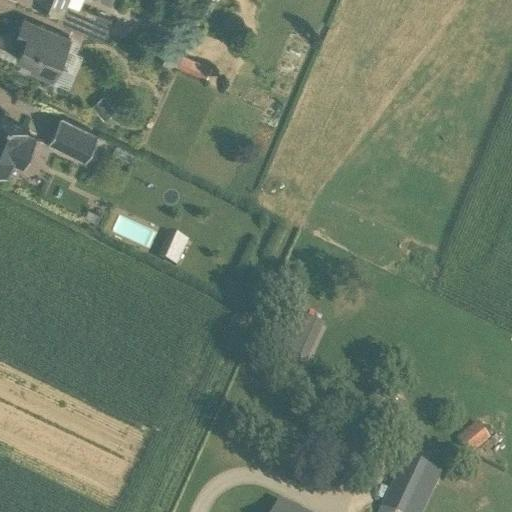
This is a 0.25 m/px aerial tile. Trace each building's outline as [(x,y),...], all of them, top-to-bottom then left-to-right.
[(66,0),(35,0),(66,13),(61,24),(89,36),(98,15),(66,1),(66,0)] [(117,8),(120,0),(101,0),(101,1),(117,8)] [(71,39),(24,19),(18,32),(17,31),(13,41),(23,46),(17,60),(33,67),(31,73),(53,82),(71,39)] [(176,69),(182,56),(182,55),(169,48),(161,65),(175,71),(176,69)] [(210,67),(184,55),(182,58),(178,69),(204,81),(209,69),(210,67)] [(103,122),(115,112),(106,101),(94,111),(103,122)] [(24,168),(33,149),(37,139),(26,134),(28,130),(0,118),(0,172),(8,176),(13,163),(24,168)] [(86,162),(98,137),(61,118),(48,143),(86,162)] [(305,359),(320,323),(298,314),(283,350),(305,359)] [(469,456),(490,439),(475,421),(454,438),(469,456)] [(423,511),(442,473),(406,457),(380,511),(423,511)]
